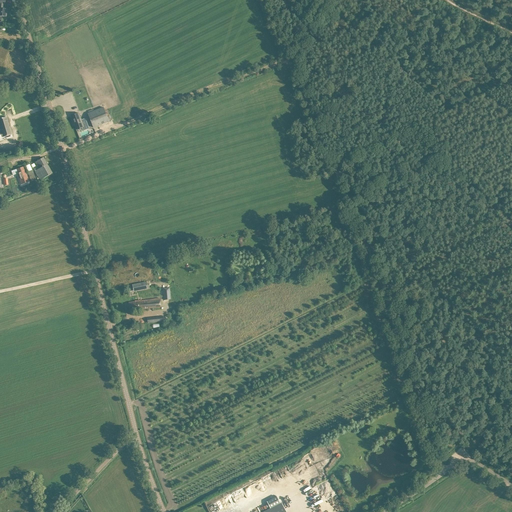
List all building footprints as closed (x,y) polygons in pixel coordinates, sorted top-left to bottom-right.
[(86,87),(67,93),(69,100),(84,95),(83,92),(87,90),(86,87)] [(88,113),(91,123),(93,127),(109,121),(103,107),(88,113)] [(71,116),(74,124),(75,123),(77,129),(79,128),(80,129),(81,130),(82,130),(83,130),(83,131),(89,128),(87,123),(83,125),(79,113),(71,116)] [(2,132),(0,132),(0,139),(2,139),(1,137),(3,136),(4,137),(11,135),(8,123),(9,123),(7,117),(0,118),(0,127),(0,129),(1,129),(2,132)] [(43,157),(35,162),(38,167),(34,169),(40,180),(52,173),(43,157)] [(13,175),(18,174),(22,184),(29,182),(24,166),(11,171),(13,175)] [(170,289),(163,290),(164,300),(171,299),(170,289)] [(130,310),(134,309),(161,306),(160,298),(138,301),(138,300),(135,300),(135,301),(129,302),(130,310)] [(324,490),(331,488),(329,481),(322,483),(324,490)] [(286,511),(281,502),(262,511),(286,511)]
